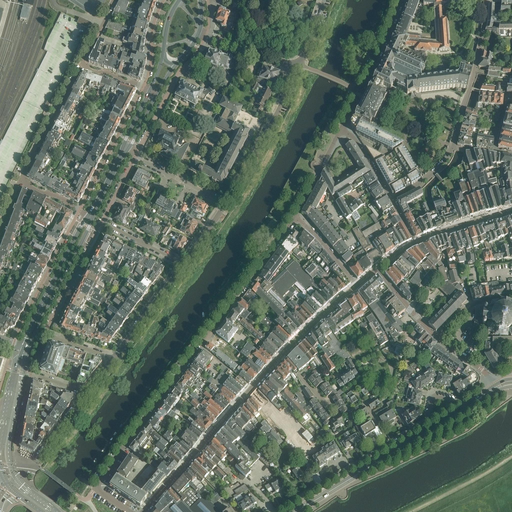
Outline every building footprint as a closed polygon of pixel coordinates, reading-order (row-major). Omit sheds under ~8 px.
[(124,15),(127,8),(129,3),(121,0),(119,0),(114,12),(118,13),(124,15)] [(140,5),(154,10),(158,0),(157,0),(141,0),(140,2),(139,2),(138,5),(140,5)] [(411,0),(407,0),(405,7),(419,12),(420,10),(417,8),(419,2),(411,0)] [(470,76),(472,67),(460,63),(458,74),(448,75),(448,73),(446,74),(446,76),(417,79),(419,74),(419,73),(423,72),(423,73),(423,72),(424,69),(425,69),(424,69),(424,66),(427,61),(423,59),(423,58),(422,58),(422,57),(421,57),(421,58),(420,58),(420,59),(421,60),(420,61),(412,57),(412,55),(409,54),(408,55),(399,51),(400,49),(401,50),(403,46),(402,46),(402,45),(405,46),(405,47),(415,48),(414,51),(421,51),(421,52),(425,52),(431,52),(431,49),(439,50),(439,51),(449,50),(447,18),(442,18),(441,4),(435,5),(434,5),(434,10),(434,11),(435,18),(435,26),(436,41),(421,40),(405,38),(394,36),(393,38),(391,40),(392,40),(391,43),(392,43),(389,50),(388,50),(384,57),(385,57),(377,74),(376,73),(375,76),(373,78),(374,78),(372,80),(370,85),(367,92),(358,109),(354,116),(355,116),(354,118),(353,119),(362,124),(363,122),(364,121),(370,124),(371,121),(373,122),(374,122),(386,97),(388,94),(382,91),(385,86),(390,89),(393,84),(393,85),(394,83),(397,84),(397,85),(397,87),(406,92),(407,94),(409,94),(418,92),(418,93),(418,92),(456,88),(456,87),(466,89),(467,90),(469,80),(470,76)] [(500,16),(494,15),(495,4),(489,5),(488,14),(488,16),(487,22),(493,23),(493,22),(500,25),(501,16),(500,16)] [(152,17),(154,10),(140,5),(138,9),(136,8),(135,11),(152,17)] [(224,28),(223,31),(233,34),(236,18),(229,16),(229,15),(230,15),(229,14),(230,13),(225,12),(226,9),(221,7),(220,10),(219,11),(218,11),(217,11),(217,13),(217,14),(218,15),(218,16),(216,20),(217,22),(222,24),(221,27),(224,28)] [(405,7),(402,16),(412,20),(414,15),(418,16),(419,12),(405,7)] [(136,19),(149,24),(152,17),(135,11),(127,8),(124,15),(136,19)] [(0,200),(3,193),(10,180),(11,181),(15,174),(13,173),(46,108),(47,109),(51,102),(49,102),(86,28),(88,29),(91,24),(85,21),(84,22),(83,24),(65,15),(61,13),(60,15),(43,49),(47,51),(2,141),(0,145),(0,200)] [(396,30),(394,36),(405,38),(421,40),(421,35),(408,34),(407,33),(412,20),(402,16),(397,27),(396,30)] [(132,28),(131,29),(146,34),(149,24),(136,19),(134,26),(136,27),(135,29),(132,28)] [(123,26),(109,21),(105,28),(121,33),(122,29),(123,26)] [(486,28),(485,31),(486,31),(490,32),(491,32),(496,35),(497,35),(497,36),(499,36),(499,35),(500,35),(503,35),(503,30),(508,30),(508,24),(500,25),(499,28),(498,28),(492,28),(487,28),(486,28)] [(145,37),(145,36),(146,36),(146,34),(131,29),(129,28),(123,26),(122,29),(130,32),(135,33),(133,37),(144,41),(145,40),(145,39),(145,38),(145,37)] [(115,37),(114,39),(123,42),(123,43),(127,44),(128,44),(132,45),(143,49),(145,41),(144,41),(133,37),(130,36),(128,36),(127,39),(119,37),(118,38),(115,37)] [(90,56),(88,61),(89,63),(97,66),(100,57),(101,56),(98,55),(99,53),(101,54),(103,49),(101,49),(102,47),(104,47),(104,46),(105,43),(99,41),(90,56)] [(112,45),(105,43),(104,46),(107,47),(105,54),(106,54),(104,58),(100,57),(97,66),(104,68),(107,58),(109,55),(111,49),(112,45)] [(109,55),(107,58),(104,68),(111,70),(118,48),(112,45),(111,49),(114,50),(113,52),(114,52),(114,53),(114,54),(113,56),(109,55)] [(122,49),(125,50),(126,50),(135,53),(142,56),(144,50),(143,49),(132,45),(131,48),(128,47),(124,46),(122,49)] [(121,60),(118,59),(117,58),(118,55),(119,54),(120,54),(120,52),(124,53),(125,50),(122,49),(118,48),(111,70),(117,72),(119,65),(121,62),(121,60)] [(123,54),(122,58),(145,65),(147,59),(146,57),(142,56),(135,53),(134,58),(124,54),(125,53),(126,50),(125,50),(124,53),(123,54)] [(485,53),(486,52),(486,51),(483,50),(482,50),(480,59),(491,60),(492,54),(491,54),(485,53)] [(210,51),(209,51),(209,52),(209,53),(208,56),(207,56),(207,57),(206,58),(205,58),(205,59),(205,60),(204,60),(204,61),(205,61),(205,62),(205,64),(206,64),(205,67),(206,69),(210,70),(212,69),(213,68),(216,69),(217,67),(228,71),(229,71),(230,71),(231,71),(232,71),(233,70),(234,69),(235,69),(236,68),(236,67),(236,66),(236,64),(236,63),(236,62),(235,61),(235,60),(234,59),(233,59),(232,58),(231,58),(232,57),(228,56),(227,57),(221,55),(222,54),(214,51),(214,52),(212,52),(212,51),(211,51),(210,51)] [(137,71),(144,73),(145,65),(122,58),(121,60),(121,62),(129,65),(128,68),(137,71)] [(489,68),(491,60),(480,59),(478,67),(480,67),(488,68),(489,68)] [(137,71),(128,68),(119,65),(117,72),(121,74),(123,69),(125,70),(125,69),(130,70),(128,76),(135,78),(140,80),(142,79),(144,73),(137,71)] [(257,77),(255,81),(264,86),(266,82),(273,84),(273,83),(276,84),(276,83),(277,82),(278,81),(277,79),(278,76),(279,76),(280,74),(279,73),(280,72),(273,70),(273,68),(271,68),(270,69),(263,67),(262,68),(261,70),(262,71),(259,78),(257,77)] [(511,74),(511,70),(503,70),(489,68),(487,73),(486,76),(490,76),(499,78),(500,77),(500,74),(502,73),(511,74)] [(88,73),(84,72),(82,72),(78,81),(84,84),(86,81),(85,80),(88,73)] [(97,76),(88,73),(85,80),(86,81),(90,82),(90,85),(89,87),(90,87),(92,88),(93,86),(94,82),(95,82),(97,76)] [(103,78),(97,76),(95,82),(94,82),(93,86),(98,88),(97,89),(99,90),(103,78)] [(99,90),(98,92),(102,93),(103,90),(104,90),(106,84),(107,80),(103,78),(99,90)] [(109,92),(110,89),(112,81),(107,80),(106,84),(104,90),(103,90),(102,93),(101,95),(104,96),(106,91),(109,92)] [(78,81),(74,88),(80,92),(80,91),(82,92),(83,91),(84,88),(83,87),(84,84),(78,81)] [(120,84),(112,81),(110,89),(112,89),(112,91),(111,93),(114,95),(116,92),(117,92),(117,91),(118,88),(119,88),(120,84)] [(188,102),(192,104),(193,104),(192,107),(192,109),(194,109),(196,109),(196,107),(196,106),(199,98),(204,101),(206,96),(210,94),(212,96),(216,93),(211,87),(205,91),(204,92),(204,91),(200,89),(198,92),(186,85),(185,83),(183,82),(181,83),(180,85),(180,87),(178,91),(176,91),(174,93),(176,96),(174,99),(179,101),(181,98),(183,100),(183,102),(186,104),(188,102)] [(256,101),(257,102),(256,105),(257,106),(255,109),(262,113),(264,109),(269,98),(270,98),(271,95),(272,92),(254,83),(250,91),(259,95),(256,101)] [(118,88),(117,91),(119,92),(121,94),(121,93),(123,93),(122,95),(124,96),(122,99),(130,103),(136,91),(135,89),(131,88),(120,84),(119,88),(118,88)] [(74,88),(71,94),(80,99),(81,98),(84,91),(83,91),(82,92),(80,91),(80,92),(74,88)] [(474,108),(479,110),(480,104),(484,104),(485,93),(479,93),(479,97),(478,97),(476,103),(474,108)] [(81,100),(82,99),(81,98),(80,99),(71,94),(68,99),(77,104),(79,101),(80,102),(81,100)] [(122,99),(117,96),(116,99),(114,98),(113,99),(112,99),(112,100),(127,108),(130,103),(122,99)] [(68,99),(65,104),(75,109),(76,107),(77,108),(78,107),(77,107),(79,105),(77,104),(68,99)] [(204,169),(201,174),(212,180),(212,181),(216,183),(216,182),(222,185),(223,181),(224,182),(226,179),(236,159),(248,136),(247,136),(249,131),(246,129),(246,128),(240,125),(239,126),(236,124),(235,121),(237,115),(238,116),(242,108),(224,99),(220,106),(224,109),(226,110),(224,114),(222,113),(220,117),(216,115),(211,125),(215,128),(216,126),(234,136),(227,149),(226,149),(224,153),(221,156),(223,157),(215,173),(204,167),(204,169)] [(112,107),(115,109),(124,114),(127,108),(112,100),(111,101),(112,102),(111,103),(113,104),(112,107)] [(74,111),(75,109),(65,104),(62,111),(73,116),(74,114),(75,113),(75,114),(76,112),(74,111)] [(507,107),(502,131),(498,148),(502,149),(506,149),(511,150),(511,107),(511,108),(507,107)] [(465,113),(467,113),(472,115),(471,116),(477,118),(482,119),(482,118),(477,116),(478,112),(467,108),(465,113)] [(103,112),(109,115),(121,121),(124,114),(115,109),(113,113),(107,110),(107,111),(104,110),(103,112)] [(73,116),(62,111),(59,116),(70,121),(71,122),(72,120),(71,120),(72,119),(71,118),(73,116)] [(472,115),(467,113),(465,113),(466,113),(464,119),(476,122),(477,118),(471,116),(472,115)] [(98,114),(97,116),(99,117),(101,118),(118,126),(121,121),(109,115),(108,117),(107,116),(105,115),(104,117),(100,115),(98,114)] [(59,116),(56,121),(67,127),(68,125),(71,126),(72,123),(71,122),(70,121),(59,116)] [(101,118),(100,120),(102,121),(100,125),(103,126),(115,132),(118,126),(101,118)] [(392,151),(403,145),(362,124),(353,119),(350,125),(356,134),(356,133),(392,151)] [(71,129),(67,127),(56,121),(54,125),(65,131),(66,129),(70,131),(71,129)] [(65,131),(62,129),(54,125),(51,131),(61,136),(62,134),(63,134),(64,133),(65,131)] [(96,128),(95,129),(97,130),(112,138),(115,132),(103,126),(102,129),(99,128),(98,128),(98,129),(96,128)] [(95,129),(94,130),(97,131),(96,132),(97,133),(99,134),(97,137),(100,138),(109,143),(112,138),(97,130),(95,129)] [(460,132),(460,133),(461,134),(466,135),(466,136),(468,137),(471,138),(477,140),(477,138),(471,136),(473,132),(461,129),(460,132)] [(61,136),(51,131),(49,136),(59,142),(60,140),(61,140),(61,139),(66,142),(64,144),(69,147),(71,141),(61,136)] [(165,152),(164,152),(163,152),(162,152),(161,152),(160,153),(179,163),(189,144),(188,144),(187,144),(186,144),(185,144),(184,145),(183,145),(183,146),(181,145),(184,140),(180,138),(180,139),(167,132),(166,133),(162,131),(158,138),(160,139),(157,143),(159,144),(158,145),(163,148),(164,146),(168,149),(167,150),(167,151),(166,151),(165,151),(165,152)] [(82,133),(80,137),(106,150),(109,143),(100,138),(97,137),(95,136),(94,139),(87,136),(82,133)] [(460,134),(459,139),(470,142),(471,138),(468,137),(466,136),(466,135),(460,133),(460,134)] [(49,136),(46,142),(55,147),(56,145),(58,146),(58,144),(59,142),(49,136)] [(80,137),(78,141),(91,148),(90,151),(91,151),(92,152),(102,157),(104,153),(105,151),(106,150),(80,137)] [(467,146),(469,147),(470,142),(459,139),(457,145),(467,148),(467,146)] [(348,141),(344,144),(348,150),(354,146),(352,142),(350,143),(348,141)] [(46,142),(45,143),(42,149),(52,153),(53,154),(54,152),(55,152),(56,151),(54,150),(55,148),(55,147),(46,142)] [(352,158),(359,154),(354,146),(348,150),(352,158)] [(384,157),(365,147),(375,163),(392,194),(394,193),(395,195),(405,189),(404,188),(405,187),(406,188),(409,187),(408,185),(410,184),(411,185),(421,179),(420,178),(422,177),(403,146),(384,158),(384,157)] [(102,157),(92,152),(91,151),(89,154),(76,147),(74,151),(99,164),(102,157)] [(42,149),(39,154),(49,159),(48,160),(50,161),(51,160),(50,160),(51,157),(51,156),(52,153),(42,149)] [(95,170),(99,164),(74,151),(72,155),(85,161),(84,164),(95,170)] [(466,155),(469,165),(475,163),(477,162),(473,151),(466,151),(466,155)] [(480,151),(473,151),(477,162),(477,163),(483,162),(480,151)] [(483,162),(485,170),(493,168),(492,164),(490,153),(480,151),(483,162)] [(50,161),(48,160),(49,159),(39,154),(36,160),(43,163),(43,164),(44,165),(44,166),(45,167),(46,165),(47,162),(49,163),(50,161)] [(360,169),(364,176),(370,171),(359,154),(352,158),(360,169)] [(501,163),(511,165),(511,156),(502,155),(501,163)] [(42,169),(44,166),(44,165),(43,164),(43,163),(36,160),(32,167),(36,170),(37,169),(38,170),(38,171),(39,171),(41,168),(42,169)] [(76,161),(74,166),(93,176),(95,170),(84,164),(76,161)] [(195,161),(191,169),(201,174),(204,169),(202,168),(203,166),(195,161)] [(474,172),(472,173),(472,174),(477,188),(479,193),(485,212),(491,211),(497,209),(491,189),(490,185),(488,181),(488,179),(487,177),(487,175),(486,174),(485,170),(483,162),(477,163),(477,162),(475,163),(477,171),(476,171),(474,172)] [(78,175),(90,181),(93,176),(74,166),(71,171),(72,172),(73,173),(78,175)] [(29,178),(33,180),(36,174),(37,175),(39,171),(38,171),(38,170),(37,169),(36,170),(32,167),(28,176),(29,178)] [(335,185),(325,169),(325,168),(321,176),(322,177),(328,188),(332,196),(336,193),(339,191),(335,185)] [(149,174),(146,173),(142,171),(139,169),(136,174),(149,181),(152,176),(148,174),(149,174)] [(355,181),(362,177),(364,176),(360,169),(351,175),(355,181)] [(468,175),(467,176),(469,183),(473,195),(480,213),(485,212),(479,193),(474,194),(475,192),(474,189),(477,188),(472,174),(472,173),(471,170),(467,172),(468,175)] [(42,185),(48,187),(53,177),(51,176),(52,173),(49,171),(46,176),(42,185)] [(354,184),(352,186),(354,188),(358,186),(357,185),(364,181),(365,183),(365,184),(368,188),(377,182),(371,173),(370,171),(364,176),(362,177),(362,178),(356,182),(356,183),(354,184)] [(72,172),(70,177),(71,177),(77,181),(87,186),(90,181),(78,175),(73,173),(72,172)] [(505,176),(506,183),(511,182),(511,180),(511,173),(504,172),(502,172),(502,173),(503,176),(505,176)] [(42,174),(41,177),(38,182),(42,185),(46,176),(42,174)] [(136,174),(132,182),(136,184),(135,185),(138,186),(145,190),(149,181),(136,174)] [(355,181),(351,175),(343,180),(347,186),(348,185),(351,184),(355,181)] [(53,177),(48,187),(53,190),(58,181),(56,180),(57,179),(55,178),(55,179),(53,177)] [(320,180),(318,183),(303,211),(302,213),(301,214),(308,217),(316,210),(326,191),(326,190),(327,188),(328,188),(322,177),(320,180)] [(511,184),(511,182),(506,183),(506,186),(505,186),(504,179),(500,180),(501,185),(501,187),(503,187),(504,190),(511,188),(511,184)] [(347,186),(343,180),(335,185),(339,191),(342,189),(347,186)] [(460,190),(462,194),(463,200),(470,216),(474,215),(468,197),(467,194),(467,193),(464,185),(463,183),(463,182),(462,180),(457,182),(458,185),(460,190)] [(463,182),(463,183),(464,185),(467,193),(467,194),(471,192),(472,196),(468,197),(474,215),(480,213),(473,195),(469,183),(468,183),(467,180),(463,182)] [(53,190),(59,193),(64,183),(61,182),(62,181),(60,181),(60,182),(58,181),(53,190)] [(72,183),(72,184),(76,186),(85,191),(87,186),(77,181),(76,183),(74,182),(74,183),(72,183)] [(371,194),(374,192),(380,187),(377,182),(368,188),(371,193),(370,194),(371,194)] [(64,183),(59,193),(64,196),(68,189),(69,187),(67,186),(67,184),(66,184),(64,183)] [(342,189),(345,195),(351,191),(348,185),(347,186),(342,189)] [(76,196),(81,198),(85,191),(76,186),(75,189),(76,189),(75,192),(78,193),(76,196)] [(126,194),(137,200),(139,196),(138,196),(139,195),(142,196),(144,192),(140,190),(139,193),(129,187),(126,194)] [(371,194),(373,197),(382,190),(380,187),(374,192),(371,194)] [(498,187),(491,189),(497,209),(503,208),(499,191),(498,187)] [(68,189),(64,196),(68,198),(70,194),(71,195),(72,194),(73,190),(72,190),(71,189),(71,190),(68,189)] [(345,195),(342,189),(339,191),(338,192),(336,193),(339,198),(340,198),(345,195)] [(423,196),(419,190),(419,189),(406,196),(397,201),(403,214),(409,211),(406,205),(409,203),(423,196)] [(31,202),(35,194),(27,190),(25,194),(25,195),(26,196),(29,197),(28,199),(27,201),(31,202)] [(382,190),(373,197),(375,200),(384,193),(382,190)] [(462,194),(460,190),(453,192),(455,200),(457,203),(459,202),(464,218),(470,216),(463,200),(462,194)] [(503,208),(509,207),(504,190),(499,191),(503,208)] [(76,196),(78,193),(75,192),(73,194),(72,194),(71,195),(70,194),(68,198),(74,201),(76,196)] [(25,207),(27,201),(28,199),(29,197),(26,196),(25,195),(20,193),(17,200),(22,202),(21,205),(24,206),(25,207)] [(373,202),(372,203),(373,206),(374,208),(377,207),(379,211),(381,210),(384,214),(384,213),(387,212),(393,208),(384,193),(375,200),(373,202)] [(38,216),(40,213),(43,207),(47,200),(35,194),(31,202),(27,210),(26,212),(28,213),(33,215),(33,216),(37,218),(38,216)] [(134,209),(135,206),(134,206),(137,200),(126,194),(124,198),(123,198),(122,198),(122,199),(123,200),(123,201),(131,205),(130,207),(134,209)] [(155,207),(154,208),(158,210),(156,214),(155,216),(156,216),(159,218),(160,215),(168,200),(161,197),(159,201),(159,200),(157,204),(155,207)] [(191,216),(193,217),(201,201),(196,199),(196,198),(194,199),(192,203),(191,204),(191,205),(191,206),(189,208),(193,210),(191,216)] [(341,199),(336,202),(340,209),(346,206),(341,199)] [(348,210),(351,215),(355,211),(356,210),(360,207),(365,204),(360,199),(358,200),(357,199),(355,201),(352,203),(353,204),(349,208),(350,209),(348,210)] [(445,204),(442,199),(433,203),(435,210),(438,217),(442,226),(442,227),(447,225),(447,224),(452,223),(449,214),(448,210),(446,206),(445,204)] [(27,210),(24,209),(24,208),(23,208),(24,206),(21,205),(22,202),(17,200),(14,208),(26,212),(27,210)] [(31,221),(46,229),(48,226),(49,227),(57,212),(61,215),(64,209),(47,200),(43,207),(49,210),(45,217),(40,215),(41,214),(40,213),(38,216),(37,218),(33,216),(31,221)] [(168,200),(160,215),(163,216),(164,213),(174,219),(179,210),(175,209),(175,211),(172,209),(175,203),(168,200)] [(455,200),(450,201),(450,202),(458,220),(464,218),(459,202),(457,203),(455,200)] [(193,217),(196,218),(198,213),(202,215),(204,212),(205,212),(205,211),(205,210),(207,206),(208,206),(207,204),(201,201),(193,217)] [(450,209),(448,210),(449,214),(452,223),(458,220),(450,202),(448,203),(450,209)] [(420,229),(419,230),(421,235),(423,234),(434,230),(434,229),(436,229),(437,228),(435,223),(432,224),(431,221),(429,214),(428,212),(425,203),(421,206),(425,214),(427,216),(419,220),(416,221),(420,229)] [(118,209),(117,210),(117,211),(117,212),(128,218),(130,214),(129,213),(130,211),(131,211),(133,211),(134,209),(130,207),(129,209),(127,208),(127,207),(124,206),(123,206),(121,205),(119,208),(118,209)] [(340,209),(345,218),(346,219),(352,216),(351,215),(348,210),(346,206),(340,209)] [(28,213),(26,212),(14,208),(12,214),(23,218),(23,215),(26,216),(28,213)] [(383,217),(382,218),(382,219),(384,222),(385,223),(389,221),(393,219),(398,216),(395,211),(394,210),(393,208),(387,212),(384,213),(384,214),(382,215),(383,217)] [(64,209),(61,215),(56,226),(64,231),(72,215),(72,213),(64,209)] [(308,217),(328,242),(335,251),(344,244),(316,210),(308,217)] [(429,214),(431,221),(433,221),(433,222),(434,222),(435,223),(437,228),(442,226),(438,217),(435,210),(428,212),(429,214)] [(354,221),(359,218),(355,211),(351,215),(352,216),(354,221)] [(115,216),(114,219),(116,220),(116,221),(120,223),(120,222),(121,223),(122,223),(125,225),(128,218),(117,212),(116,213),(115,214),(115,215),(115,216)] [(407,221),(413,218),(409,212),(404,215),(407,221)] [(138,220),(141,222),(142,222),(142,223),(144,224),(143,225),(141,229),(144,231),(145,232),(147,233),(148,233),(152,224),(149,222),(144,219),(144,218),(146,215),(146,214),(144,213),(144,214),(142,213),(138,220)] [(23,218),(12,214),(10,219),(24,224),(25,221),(22,220),(23,218)] [(187,214),(182,223),(195,229),(197,225),(198,226),(198,224),(198,223),(192,220),(193,217),(191,216),(188,214),(187,214)] [(377,250),(382,258),(385,255),(395,248),(386,233),(384,231),(381,226),(378,222),(378,221),(376,218),(373,214),(370,216),(376,225),(362,234),(366,240),(370,238),(373,243),(377,250)] [(393,219),(389,221),(393,227),(397,225),(401,222),(398,216),(393,219)] [(413,218),(407,221),(415,236),(416,237),(421,235),(419,230),(413,218)] [(508,235),(510,240),(511,243),(511,242),(511,225),(509,218),(503,220),(508,235)] [(10,219),(8,224),(19,228),(20,226),(22,227),(24,224),(10,219)] [(508,235),(503,220),(498,222),(501,230),(504,237),(508,235)] [(164,227),(161,232),(164,234),(164,233),(167,229),(168,227),(170,224),(167,222),(166,222),(165,221),(163,226),(164,227)] [(389,221),(385,223),(387,227),(388,228),(390,231),(399,246),(403,243),(397,233),(394,229),(393,227),(389,221)] [(492,223),(495,231),(495,232),(501,230),(498,222),(498,221),(492,223)] [(382,225),(381,226),(384,231),(386,233),(395,248),(399,246),(390,231),(387,233),(386,231),(387,231),(386,230),(388,228),(387,227),(385,223),(384,222),(381,224),(382,225)] [(192,235),(193,235),(194,233),(193,233),(195,229),(184,224),(182,223),(179,230),(185,233),(186,232),(192,235)] [(482,226),(485,235),(495,231),(492,223),(482,226)] [(19,228),(8,224),(6,230),(19,235),(20,233),(17,232),(19,228)] [(152,224),(148,233),(148,234),(150,235),(152,235),(155,236),(157,232),(158,231),(160,232),(162,228),(157,226),(156,226),(152,224)] [(403,243),(407,241),(401,231),(397,225),(393,227),(394,229),(397,233),(403,243)] [(53,233),(61,237),(64,231),(56,226),(54,230),(51,229),(50,231),(53,233)] [(490,248),(489,245),(488,243),(485,235),(482,226),(478,227),(485,248),(486,250),(490,248)] [(58,242),(61,237),(53,233),(52,235),(38,227),(36,231),(40,233),(58,242)] [(367,256),(373,265),(378,261),(382,258),(377,250),(373,243),(370,238),(366,240),(362,234),(358,227),(352,230),(362,246),(362,248),(367,255),(367,256)] [(478,227),(473,229),(480,245),(480,246),(482,245),(483,249),(485,248),(478,227)] [(405,228),(401,231),(407,241),(411,239),(405,228)] [(294,231),(289,237),(294,241),(296,243),(297,242),(300,239),(301,237),(302,236),(301,235),(304,231),(302,229),(298,234),(294,231)] [(474,247),(474,251),(477,251),(476,248),(475,248),(475,246),(480,245),(473,229),(468,230),(470,235),(474,247)] [(6,230),(4,236),(14,240),(15,237),(18,238),(19,235),(6,230)] [(466,231),(460,233),(466,251),(466,256),(473,255),(472,248),(470,241),(468,236),(469,235),(470,235),(468,230),(467,230),(466,231)] [(501,230),(495,232),(497,239),(504,237),(501,230)] [(300,239),(297,242),(296,243),(298,245),(300,242),(301,243),(303,246),(306,247),(303,250),(305,251),(309,247),(315,240),(304,231),(301,235),(302,236),(301,237),(300,239)] [(497,239),(495,232),(495,231),(485,235),(488,243),(498,240),(497,239)] [(40,233),(38,237),(45,240),(44,242),(55,248),(58,242),(40,233)] [(460,233),(455,235),(461,253),(463,262),(467,261),(466,256),(466,251),(460,233)] [(176,234),(175,237),(174,237),(173,237),(172,239),(172,240),(176,242),(184,246),(186,242),(186,243),(187,241),(187,240),(181,237),(181,236),(176,234)] [(449,242),(448,242),(447,237),(446,235),(442,236),(445,247),(441,248),(441,250),(441,251),(446,249),(448,256),(454,254),(455,256),(457,256),(453,247),(451,248),(449,242)] [(455,235),(450,237),(452,242),(453,247),(457,256),(455,256),(457,263),(459,263),(463,262),(461,253),(455,235)] [(4,236),(2,241),(15,246),(16,243),(13,242),(14,240),(4,236)] [(103,239),(104,239),(101,244),(110,248),(112,248),(113,247),(112,246),(115,241),(105,236),(104,236),(103,237),(103,238),(103,239)] [(288,236),(285,242),(299,255),(301,257),(302,256),(302,254),(300,253),(297,249),(299,246),(298,245),(296,243),(294,241),(289,237),(288,236)] [(435,239),(439,250),(441,250),(441,248),(445,247),(442,236),(435,239)] [(435,239),(429,241),(437,251),(439,251),(439,250),(435,239)] [(31,243),(52,254),(55,248),(44,242),(43,245),(33,240),(32,243),(31,243)] [(308,254),(309,255),(319,245),(315,240),(309,247),(312,249),(308,254)] [(15,246),(2,241),(0,245),(0,246),(10,250),(11,248),(14,249),(15,246)] [(121,254),(124,247),(124,246),(124,245),(123,245),(122,245),(121,245),(121,246),(120,245),(121,244),(115,241),(112,246),(113,247),(112,248),(110,248),(121,254)] [(431,257),(437,261),(438,259),(440,260),(442,256),(440,256),(439,255),(440,255),(439,253),(438,253),(438,252),(437,251),(429,241),(422,245),(431,257)] [(181,252),(184,246),(176,242),(174,246),(171,244),(169,248),(174,250),(175,249),(181,252)] [(293,253),(294,254),(293,254),(299,260),(301,260),(303,259),(299,255),(285,242),(281,247),(289,254),(290,256),(293,253)] [(40,255),(50,259),(52,254),(31,243),(29,246),(41,253),(40,255)] [(98,250),(98,251),(108,256),(110,253),(116,256),(115,257),(114,259),(115,260),(117,261),(121,254),(110,248),(101,244),(99,248),(98,248),(98,249),(98,250)] [(336,252),(338,254),(342,259),(343,257),(349,252),(350,252),(345,245),(344,244),(335,251),(336,252)] [(316,261),(320,256),(318,255),(323,250),(319,245),(309,255),(312,257),(316,253),(318,255),(314,259),(316,261)] [(419,246),(417,247),(426,259),(427,260),(435,267),(436,267),(437,271),(440,276),(443,283),(448,281),(446,278),(444,272),(446,272),(446,271),(448,270),(447,269),(446,268),(444,269),(442,268),(439,263),(437,261),(431,257),(422,245),(421,245),(420,245),(419,246)] [(0,246),(0,252),(11,257),(12,254),(9,253),(10,250),(0,246)] [(362,248),(362,246),(352,253),(351,254),(350,254),(354,259),(357,263),(364,273),(373,265),(367,256),(367,255),(362,248)] [(502,251),(500,251),(500,250),(497,250),(498,252),(491,253),(493,259),(493,260),(496,259),(496,260),(498,260),(498,259),(504,259),(506,259),(510,259),(508,252),(507,250),(506,246),(501,247),(502,251)] [(121,254),(117,261),(116,263),(114,268),(117,269),(122,260),(124,261),(125,262),(131,250),(130,250),(130,249),(129,248),(127,249),(124,247),(121,254)] [(259,276),(268,283),(270,280),(289,254),(281,247),(259,276)] [(412,249),(411,250),(423,263),(434,274),(436,277),(438,276),(440,276),(437,271),(436,267),(435,267),(427,260),(426,259),(417,247),(412,249)] [(483,249),(482,250),(484,260),(485,260),(485,261),(489,260),(491,260),(493,259),(491,253),(491,251),(490,248),(486,250),(485,248),(483,249)] [(122,272),(126,274),(137,254),(134,252),(134,251),(132,250),(131,251),(131,250),(125,262),(128,263),(127,265),(126,265),(122,272)] [(411,250),(406,253),(418,265),(420,267),(427,274),(428,273),(428,274),(429,274),(431,277),(432,279),(433,279),(434,278),(436,277),(434,274),(423,263),(411,250)] [(28,251),(26,255),(31,257),(47,265),(50,259),(40,255),(34,251),(33,254),(28,251)] [(97,252),(96,253),(96,254),(94,258),(108,265),(114,268),(116,263),(113,261),(112,262),(106,259),(108,256),(98,251),(97,251),(97,252)] [(320,256),(316,261),(318,264),(321,261),(320,260),(321,259),(324,262),(329,257),(328,256),(328,255),(327,254),(326,254),(324,251),(320,256)] [(341,260),(345,264),(351,258),(352,260),(353,260),(354,259),(350,254),(351,254),(349,252),(343,257),(342,259),(341,260)] [(427,274),(420,267),(418,265),(406,253),(401,258),(413,269),(417,272),(424,278),(427,274)] [(134,275),(132,273),(135,266),(137,268),(143,257),(137,254),(126,274),(132,278),(134,275)] [(0,257),(0,262),(10,267),(11,264),(7,262),(7,260),(5,259),(0,257)] [(31,257),(28,263),(31,265),(35,266),(44,271),(47,265),(31,257)] [(142,267),(145,269),(149,260),(143,257),(137,268),(135,272),(141,276),(143,273),(141,272),(141,270),(141,269),(142,267)] [(324,262),(320,265),(322,268),(325,266),(324,265),(325,264),(328,266),(333,262),(332,261),(332,260),(331,259),(330,259),(329,257),(324,262)] [(93,261),(90,265),(102,271),(105,273),(110,275),(112,271),(106,268),(108,265),(94,258),(93,258),(92,260),(93,261)] [(396,264),(398,266),(407,275),(408,275),(413,269),(401,258),(398,261),(397,261),(396,263),(396,264)] [(143,273),(141,276),(146,280),(149,276),(152,270),(156,263),(149,260),(145,269),(148,270),(147,272),(145,272),(145,274),(143,273)] [(271,287),(273,289),(281,297),(288,290),(291,287),(294,284),(297,281),(306,291),(311,288),(319,296),(320,297),(326,304),(332,299),(327,294),(325,296),(322,293),(324,291),(319,285),(312,279),(302,268),(301,267),(295,260),(292,263),(288,266),(285,270),(287,272),(284,275),(280,278),(277,281),(274,284),(271,286),(271,287)] [(313,260),(310,262),(312,265),(312,266),(311,267),(315,271),(321,277),(321,278),(325,281),(327,279),(329,278),(319,267),(318,268),(317,267),(316,267),(319,265),(316,262),(316,263),(313,260)] [(0,262),(0,269),(3,270),(4,268),(6,268),(9,269),(12,270),(13,268),(10,267),(0,262)] [(302,268),(312,279),(313,279),(316,276),(321,281),(317,284),(319,285),(324,291),(327,294),(332,299),(337,294),(326,283),(325,281),(321,278),(321,277),(315,271),(311,267),(312,266),(312,265),(310,262),(309,262),(307,263),(305,266),(302,268)] [(328,266),(324,270),(326,273),(329,270),(328,269),(329,268),(332,271),(336,266),(336,265),(335,264),(334,264),(333,262),(328,266)] [(156,263),(152,270),(154,272),(153,273),(153,274),(158,278),(162,272),(164,268),(156,263)] [(350,269),(357,279),(364,273),(357,263),(350,269)] [(396,264),(393,267),(396,269),(404,278),(407,280),(409,277),(408,275),(407,275),(398,266),(396,264)] [(22,265),(21,267),(41,277),(44,271),(35,266),(31,265),(29,269),(22,265)] [(102,271),(101,271),(90,265),(90,266),(89,265),(88,268),(89,268),(87,272),(100,279),(117,288),(120,283),(122,281),(119,280),(118,282),(108,277),(107,278),(100,275),(102,271)] [(336,266),(332,271),(338,278),(343,274),(336,266)] [(23,275),(37,283),(41,277),(21,267),(20,270),(27,273),(26,274),(24,273),(23,275)] [(393,267),(389,270),(400,282),(404,278),(393,267)] [(389,270),(385,274),(396,286),(400,283),(399,283),(400,282),(389,270)] [(447,278),(446,278),(448,281),(459,292),(462,288),(458,285),(457,283),(458,282),(455,270),(449,272),(450,275),(447,276),(447,278)] [(99,282),(100,279),(87,272),(83,279),(102,288),(104,289),(105,288),(104,288),(103,288),(104,285),(99,282)] [(142,281),(140,284),(148,290),(152,285),(146,280),(141,276),(135,272),(134,275),(142,281)] [(417,272),(412,278),(412,279),(419,284),(424,278),(417,272)] [(37,283),(23,275),(20,274),(19,277),(23,279),(22,282),(34,289),(37,283)] [(158,278),(153,274),(150,277),(149,276),(146,280),(152,285),(153,285),(154,285),(155,283),(155,282),(156,280),(157,281),(158,279),(158,278),(157,278),(158,278)] [(350,283),(343,274),(338,278),(346,287),(350,285),(350,283)] [(377,275),(373,279),(379,287),(380,286),(381,288),(382,287),(381,285),(384,283),(381,280),(380,278),(377,275)] [(261,287),(282,308),(283,307),(287,303),(281,297),(273,289),(271,287),(271,286),(268,283),(259,276),(255,282),(261,287)] [(342,291),(346,288),(337,278),(335,279),(333,276),(330,278),(342,291)] [(330,280),(326,283),(337,294),(341,291),(330,280),(329,278),(327,279),(328,280),(328,279),(330,280)] [(412,278),(409,282),(412,284),(417,288),(419,289),(421,285),(419,284),(412,279),(412,278)] [(99,295),(102,288),(83,279),(82,280),(82,281),(82,282),(80,285),(99,295)] [(128,279),(126,282),(128,284),(144,296),(146,294),(147,294),(147,293),(148,293),(148,292),(148,291),(148,290),(140,284),(138,283),(137,285),(130,280),(128,279)] [(373,279),(368,283),(376,294),(379,297),(380,299),(385,295),(384,294),(383,295),(380,292),(382,291),(381,289),(379,287),(373,279)] [(317,300),(306,291),(297,281),(294,284),(303,293),(308,297),(320,310),(323,307),(317,300)] [(467,299),(459,292),(448,281),(443,283),(440,284),(443,292),(449,297),(452,300),(428,324),(436,331),(467,299)] [(19,288),(31,295),(34,289),(22,282),(20,286),(16,284),(14,286),(19,288)] [(255,282),(254,282),(249,289),(255,294),(261,287),(255,282)] [(358,292),(368,305),(379,297),(376,294),(368,283),(358,292)] [(480,287),(483,298),(484,298),(489,297),(488,290),(487,283),(480,285),(480,287)] [(496,288),(497,296),(504,294),(503,287),(502,287),(499,287),(498,283),(496,283),(496,288)] [(142,301),(143,299),(142,298),(144,296),(128,284),(125,287),(132,292),(130,294),(140,301),(142,301)] [(404,285),(398,289),(402,293),(408,288),(405,284),(404,285)] [(492,289),(488,290),(489,297),(497,296),(496,288),(495,288),(494,284),(492,284),(492,289)] [(107,299),(99,295),(80,285),(77,292),(100,304),(104,306),(107,299)] [(287,314),(282,308),(261,287),(255,294),(262,300),(277,314),(280,318),(295,333),(299,329),(286,316),(287,314)] [(304,301),(305,302),(316,313),(320,310),(308,297),(303,293),(302,294),(301,293),(300,293),(299,293),(299,294),(298,294),(296,291),(291,287),(288,290),(293,294),(294,295),(297,299),(300,296),(304,301)] [(472,289),(470,289),(472,298),(473,301),(478,300),(478,299),(480,299),(483,298),(480,287),(477,287),(476,288),(474,288),(472,289)] [(31,295),(19,288),(17,292),(13,290),(12,292),(28,301),(31,295)] [(123,288),(120,292),(127,296),(128,296),(126,299),(128,300),(136,306),(137,306),(138,306),(139,305),(138,304),(140,301),(130,294),(123,288)] [(326,304),(320,297),(319,296),(311,288),(306,291),(317,300),(323,307),(326,304)] [(402,293),(405,297),(406,296),(406,297),(411,292),(412,292),(412,291),(408,288),(402,293)] [(299,308),(295,303),(291,299),(294,295),(293,294),(288,290),(281,297),(287,303),(293,311),(295,312),(296,312),(306,323),(310,319),(300,309),(300,308),(299,308)] [(12,300),(25,307),(28,301),(12,292),(10,295),(14,297),(13,301),(12,300)] [(98,307),(100,304),(77,292),(75,295),(74,296),(74,297),(74,298),(73,299),(84,304),(86,301),(98,307)] [(414,294),(411,292),(406,297),(406,296),(405,297),(408,301),(411,298),(412,297),(411,296),(414,294)] [(361,311),(367,308),(358,294),(353,297),(360,308),(360,310),(361,311)] [(385,306),(395,298),(394,297),(392,294),(382,302),(385,306)] [(118,295),(115,298),(116,299),(133,311),(134,309),(136,309),(137,308),(136,307),(136,306),(128,300),(126,299),(124,301),(124,300),(118,295)] [(313,316),(316,313),(305,302),(304,301),(300,296),(297,299),(298,299),(302,303),(301,304),(303,306),(313,316)] [(356,320),(357,322),(360,326),(362,324),(359,318),(363,316),(363,315),(362,314),(361,311),(360,310),(360,308),(353,297),(347,302),(355,314),(351,317),(353,321),(356,320)] [(391,333),(392,332),(393,335),(398,334),(399,334),(403,332),(400,325),(393,316),(392,314),(390,312),(387,308),(385,306),(382,302),(380,299),(379,297),(368,305),(376,316),(383,327),(387,335),(391,333)] [(385,306),(387,308),(390,306),(391,308),(398,302),(395,298),(385,306)] [(83,307),(84,304),(73,299),(72,299),(72,300),(72,301),(70,305),(88,315),(91,316),(94,318),(98,319),(99,316),(83,307)] [(120,307),(118,309),(128,317),(129,317),(130,316),(131,315),(131,314),(133,311),(116,299),(113,302),(119,307),(120,307)] [(300,308),(300,309),(310,319),(313,316),(303,306),(301,304),(302,303),(298,299),(295,303),(299,308),(300,308)] [(12,304),(11,307),(22,313),(25,307),(12,300),(10,303),(12,304)] [(254,309),(253,308),(251,307),(241,300),(238,304),(246,311),(250,314),(254,309)] [(511,303),(511,302),(510,302),(508,302),(509,301),(503,300),(503,301),(502,301),(500,301),(499,301),(498,301),(497,301),(491,302),(491,303),(490,303),(489,303),(488,305),(488,306),(489,307),(487,307),(487,308),(486,307),(485,307),(484,308),(484,309),(484,310),(483,310),(483,311),(482,311),(481,319),(482,319),(482,320),(482,321),(483,321),(482,323),(483,324),(485,324),(485,323),(485,324),(486,324),(487,325),(486,326),(487,329),(488,330),(493,333),(493,332),(495,333),(496,333),(497,334),(500,334),(500,335),(503,335),(503,334),(505,335),(507,335),(507,334),(508,334),(509,334),(510,336),(511,335),(511,303)] [(324,322),(334,335),(340,331),(340,332),(342,335),(344,334),(346,333),(346,332),(347,331),(345,328),(344,328),(353,321),(351,317),(355,314),(347,302),(339,308),(332,315),(331,315),(324,322)] [(402,306),(398,302),(391,308),(393,310),(390,312),(392,314),(402,306)] [(238,304),(233,310),(240,315),(240,316),(243,319),(245,320),(250,314),(246,311),(238,304)] [(67,311),(67,312),(80,318),(83,313),(88,316),(88,315),(70,305),(69,308),(67,308),(67,310),(67,311)] [(108,308),(108,309),(109,310),(124,322),(126,320),(127,320),(129,318),(128,317),(118,309),(117,309),(116,311),(110,306),(108,308)] [(392,314),(393,316),(396,314),(398,316),(405,310),(402,306),(392,314)] [(22,313),(11,307),(9,311),(8,310),(7,313),(19,319),(22,313)] [(299,329),(302,327),(290,314),(283,307),(282,308),(287,314),(286,316),(299,329)] [(109,310),(106,313),(112,318),(110,320),(120,328),(121,327),(122,327),(122,326),(123,326),(123,325),(122,325),(124,322),(109,310)] [(229,315),(229,316),(236,321),(236,320),(239,322),(240,320),(238,318),(239,317),(240,316),(240,315),(233,310),(230,315),(229,315)] [(293,311),(290,314),(302,327),(306,323),(296,312),(295,312),(293,311)] [(65,315),(63,318),(67,320),(71,322),(72,323),(75,324),(78,326),(80,327),(80,325),(78,324),(79,323),(81,319),(80,318),(67,312),(66,312),(65,312),(64,314),(65,315)] [(16,324),(19,319),(7,313),(4,318),(16,324)] [(366,317),(364,318),(367,322),(368,325),(376,320),(371,314),(366,317)] [(291,337),(295,333),(280,318),(275,322),(273,321),(267,315),(265,317),(270,323),(275,329),(278,325),(291,337)] [(83,330),(81,334),(82,334),(83,335),(84,336),(85,335),(88,336),(94,318),(91,316),(89,320),(88,323),(89,323),(88,326),(85,324),(84,326),(84,327),(83,330)] [(236,321),(229,316),(226,320),(236,328),(238,326),(234,323),(236,321)] [(285,344),(288,340),(275,329),(270,323),(265,317),(260,322),(264,326),(269,330),(272,333),(285,344)] [(0,326),(7,330),(8,330),(10,328),(11,328),(12,328),(13,328),(14,327),(15,326),(16,324),(4,318),(2,321),(0,320),(0,326)] [(94,318),(88,336),(91,337),(91,338),(93,339),(94,338),(94,339),(98,329),(95,328),(97,323),(98,324),(99,321),(98,321),(98,320),(98,319),(94,318)] [(103,318),(100,321),(116,333),(118,331),(119,330),(120,330),(120,329),(120,328),(110,320),(108,323),(103,318)] [(248,330),(251,325),(248,323),(243,319),(240,323),(248,330)] [(67,320),(63,328),(65,329),(72,331),(74,327),(71,326),(72,323),(67,320)] [(238,330),(236,328),(226,320),(216,333),(228,343),(234,335),(236,332),(238,330)] [(376,320),(368,325),(369,325),(373,333),(377,330),(378,333),(382,331),(376,320)] [(114,336),(116,333),(100,321),(99,326),(103,329),(101,331),(103,332),(112,339),(112,338),(113,338),(114,337),(114,336)] [(344,348),(334,335),(324,322),(312,333),(322,348),(323,347),(325,350),(326,350),(327,351),(329,349),(333,355),(336,353),(342,362),(350,357),(344,348)] [(74,327),(72,331),(77,332),(78,333),(78,334),(80,335),(81,334),(83,330),(84,327),(80,325),(80,327),(78,326),(77,327),(74,326),(74,327)] [(278,325),(275,329),(288,340),(291,337),(278,325)] [(423,331),(418,325),(414,328),(420,335),(423,331)] [(261,327),(257,331),(264,336),(267,340),(279,350),(285,344),(272,333),(269,330),(264,326),(263,327),(262,327),(261,327)] [(94,339),(101,341),(103,335),(102,335),(103,332),(101,331),(98,328),(98,329),(94,339)] [(264,336),(255,329),(252,333),(259,340),(260,341),(264,336)] [(377,340),(378,340),(385,336),(382,331),(378,333),(377,330),(373,333),(377,340)] [(410,335),(416,340),(421,344),(428,336),(423,331),(420,335),(419,337),(414,331),(410,335)] [(102,335),(103,335),(101,341),(100,342),(103,343),(104,342),(109,343),(110,343),(111,342),(111,340),(112,339),(103,332),(102,335)] [(391,333),(387,335),(390,342),(392,345),(398,343),(395,338),(400,336),(399,334),(398,334),(393,335),(392,332),(391,333)] [(312,333),(305,340),(316,355),(317,355),(318,354),(315,350),(319,347),(325,356),(328,360),(329,359),(333,355),(329,349),(327,351),(326,350),(325,350),(323,347),(322,348),(312,333)] [(260,341),(264,344),(265,344),(276,354),(279,350),(267,340),(264,336),(260,341)] [(388,341),(385,336),(378,340),(380,345),(388,341)] [(422,346),(423,345),(425,347),(431,340),(428,336),(421,344),(422,346)] [(511,337),(496,338),(496,336),(492,336),(492,338),(486,338),(486,343),(485,343),(485,352),(486,352),(486,348),(492,348),(492,347),(494,347),(495,348),(510,347),(510,351),(511,350),(511,337)] [(254,342),(253,343),(256,345),(258,342),(262,345),(263,346),(262,347),(261,349),(272,358),(275,355),(268,349),(263,344),(259,341),(256,339),(254,342)] [(301,344),(297,348),(308,363),(309,363),(312,368),(314,369),(322,364),(317,355),(316,355),(305,340),(301,344)] [(436,344),(431,340),(425,347),(422,351),(428,355),(430,352),(435,345),(436,344)] [(49,343),(46,351),(40,369),(41,370),(41,371),(57,376),(58,372),(61,373),(61,372),(65,361),(82,367),(77,383),(83,386),(85,385),(102,362),(101,360),(51,343),(50,344),(49,343)] [(205,348),(211,352),(215,347),(209,343),(205,348)] [(266,366),(270,361),(258,352),(256,351),(256,350),(255,349),(249,345),(247,344),(244,349),(266,366)] [(403,350),(404,346),(398,344),(397,346),(391,349),(390,346),(382,350),(386,355),(391,352),(395,354),(397,355),(397,357),(401,359),(403,350)] [(409,348),(408,351),(413,355),(418,349),(412,345),(411,345),(409,348)] [(435,345),(430,352),(428,355),(429,356),(431,353),(435,356),(440,349),(440,348),(439,347),(438,347),(435,345)] [(257,346),(255,349),(256,350),(256,351),(258,352),(270,361),(272,358),(261,349),(257,346)] [(215,347),(211,352),(215,356),(219,351),(215,347)] [(299,371),(308,363),(297,348),(288,358),(294,365),(299,371)] [(492,349),(492,348),(486,348),(486,352),(485,352),(485,354),(484,354),(494,369),(502,364),(493,349),(492,349)] [(242,351),(240,353),(248,360),(261,370),(266,366),(244,349),(242,351)] [(441,349),(440,349),(435,356),(438,358),(436,362),(438,363),(446,352),(443,351),(443,350),(442,349),(441,349)] [(198,358),(193,363),(203,371),(205,373),(207,370),(205,368),(213,358),(203,350),(198,358)] [(219,351),(215,356),(216,357),(219,360),(224,355),(219,351)] [(446,363),(451,356),(450,356),(450,355),(449,354),(448,354),(446,352),(438,363),(439,364),(441,362),(442,361),(446,363)] [(224,355),(219,360),(224,363),(228,359),(224,355)] [(451,356),(446,363),(450,366),(448,369),(447,368),(446,370),(448,371),(456,360),(454,358),(454,357),(453,357),(452,357),(451,356)] [(241,358),(240,360),(241,361),(241,362),(244,364),(257,375),(261,370),(248,360),(246,362),(241,358)] [(284,361),(293,371),(296,375),(297,373),(299,372),(299,371),(294,365),(288,358),(286,360),(284,361)] [(228,359),(224,363),(228,367),(233,362),(228,359)] [(347,360),(346,362),(348,365),(351,370),(349,372),(354,379),(358,376),(354,370),(355,369),(354,367),(351,362),(352,362),(350,359),(347,360)] [(324,364),(330,372),(335,369),(330,360),(324,364)] [(456,371),(461,364),(461,363),(460,362),(459,362),(456,360),(448,371),(450,372),(451,371),(450,371),(452,368),(456,371)] [(293,380),(297,376),(296,375),(293,371),(284,361),(281,365),(291,378),(293,380)] [(233,362),(228,367),(233,371),(237,366),(233,362)] [(434,375),(436,376),(436,374),(433,369),(429,366),(426,362),(423,364),(428,373),(426,375),(424,372),(422,374),(428,384),(431,382),(431,383),(432,383),(433,382),(433,381),(434,381),(432,379),(435,377),(434,375)] [(193,363),(190,368),(198,374),(200,375),(203,371),(193,363)] [(222,372),(215,380),(218,382),(225,374),(224,373),(228,369),(222,364),(218,369),(222,372)] [(242,367),(240,369),(253,379),(257,375),(244,364),(243,365),(242,367)] [(463,364),(462,364),(461,364),(456,371),(460,373),(459,376),(460,377),(462,374),(467,368),(464,366),(464,365),(463,364)] [(281,365),(278,369),(287,379),(288,380),(291,378),(281,365)] [(238,375),(248,384),(253,379),(240,369),(237,366),(233,371),(238,375)] [(470,387),(474,384),(475,384),(475,383),(476,382),(476,381),(477,380),(477,379),(477,378),(477,377),(476,376),(476,375),(475,374),(474,373),(470,370),(470,369),(470,368),(469,367),(468,367),(467,367),(467,368),(462,374),(467,378),(465,379),(470,387)] [(190,368),(188,371),(198,379),(200,381),(202,379),(205,381),(203,383),(205,385),(206,386),(209,383),(200,375),(198,374),(190,368)] [(288,380),(287,379),(278,369),(274,373),(285,383),(288,380)] [(225,374),(230,378),(244,389),(247,385),(238,377),(236,380),(231,376),(233,373),(229,370),(225,374)] [(309,379),(312,383),(319,378),(316,374),(317,373),(315,370),(310,374),(312,376),(309,379)] [(188,371),(186,374),(193,380),(198,383),(201,386),(200,387),(198,389),(200,391),(205,385),(203,383),(201,382),(200,383),(197,381),(198,379),(188,371)] [(354,379),(349,372),(348,371),(347,372),(347,371),(344,373),(349,382),(351,381),(354,379)] [(340,375),(339,376),(345,385),(347,383),(349,382),(344,373),(343,372),(339,375),(340,375)] [(287,386),(285,383),(274,373),(270,378),(284,392),(281,395),(282,396),(302,419),(303,418),(310,412),(309,411),(307,408),(303,403),(305,401),(304,399),(301,401),(300,400),(299,399),(298,397),(296,396),(295,394),(292,390),(290,389),(288,386),(287,386)] [(421,373),(417,376),(418,377),(417,378),(418,379),(423,387),(426,386),(427,386),(428,385),(428,384),(422,374),(421,373)] [(192,382),(193,380),(185,374),(183,377),(194,386),(198,389),(201,386),(198,383),(196,386),(192,382)] [(442,385),(443,385),(446,375),(442,374),(439,374),(438,376),(436,384),(440,384),(440,385),(442,386),(442,385)] [(451,382),(452,377),(453,374),(452,374),(451,376),(450,377),(449,376),(446,375),(443,385),(443,386),(444,386),(445,387),(446,386),(449,387),(451,382)] [(338,379),(336,378),(334,379),(335,381),(335,380),(340,388),(345,385),(339,376),(338,377),(339,379),(338,379)] [(183,377),(180,381),(185,385),(187,384),(191,388),(192,387),(194,386),(183,377)] [(404,381),(409,382),(410,381),(411,381),(416,389),(419,387),(420,389),(421,389),(422,389),(423,389),(423,388),(423,387),(418,379),(415,381),(414,380),(404,377),(404,381)] [(236,397),(244,389),(230,378),(223,387),(236,397)] [(270,378),(264,384),(277,396),(280,399),(282,396),(281,395),(284,392),(270,378)] [(320,384),(321,385),(322,386),(322,387),(326,383),(324,381),(322,382),(319,378),(312,383),(316,388),(320,384)] [(210,383),(212,384),(233,401),(236,397),(223,387),(218,382),(215,380),(213,379),(210,383)] [(459,380),(457,380),(464,390),(464,391),(465,391),(466,391),(466,390),(465,389),(466,389),(470,387),(465,379),(465,380),(464,379),(461,381),(461,380),(459,381),(459,380)] [(463,390),(464,390),(457,380),(455,382),(456,383),(452,386),(458,394),(458,395),(459,395),(460,395),(460,394),(460,393),(463,391),(463,390)] [(34,381),(32,382),(31,389),(46,392),(47,388),(45,387),(46,385),(34,381)] [(180,381),(177,385),(187,393),(189,391),(184,387),(185,385),(180,381)] [(404,381),(404,382),(405,382),(406,383),(407,384),(409,385),(408,389),(410,389),(410,390),(408,390),(406,396),(420,400),(420,399),(421,398),(421,397),(421,396),(422,393),(413,391),(413,390),(414,388),(412,385),(411,383),(409,382),(404,381)] [(327,382),(326,383),(322,387),(322,386),(320,388),(323,392),(330,387),(327,382)] [(361,390),(362,392),(364,395),(368,393),(371,391),(365,383),(362,385),(358,387),(361,390)] [(229,405),(233,401),(212,384),(209,387),(208,386),(208,387),(215,393),(217,391),(221,393),(218,396),(229,405)] [(177,385),(174,389),(181,394),(183,392),(185,395),(187,393),(177,385)] [(264,385),(259,389),(271,402),(272,402),(275,405),(278,402),(275,399),(276,397),(264,385)] [(203,389),(201,391),(204,394),(206,392),(211,396),(212,396),(213,396),(216,399),(227,407),(229,405),(218,396),(215,393),(208,387),(205,391),(203,389)] [(313,397),(307,387),(302,391),(308,400),(313,397)] [(333,391),(330,387),(323,392),(327,397),(330,394),(332,396),(337,392),(335,390),(333,391)] [(31,389),(30,396),(40,398),(40,395),(43,395),(44,396),(49,397),(50,397),(52,393),(50,392),(46,392),(31,389)] [(57,389),(56,391),(61,395),(59,398),(64,402),(70,394),(57,389)] [(181,394),(174,389),(163,404),(170,410),(181,395),(181,394)] [(331,397),(335,404),(341,400),(338,396),(343,393),(341,389),(337,392),(332,396),(331,397)] [(258,391),(252,397),(261,408),(263,410),(266,413),(262,416),(265,420),(269,417),(270,416),(274,421),(273,422),(273,423),(275,422),(279,426),(278,427),(278,428),(280,427),(280,428),(282,426),(283,428),(288,424),(289,425),(294,420),(293,419),(291,416),(290,417),(287,413),(285,414),(284,413),(282,414),(276,419),(266,407),(270,404),(258,391)] [(193,392),(190,396),(192,398),(200,405),(203,407),(216,419),(220,415),(205,401),(203,400),(200,397),(200,398),(193,392)] [(353,396),(351,392),(347,395),(345,396),(351,405),(353,403),(357,401),(354,397),(353,395),(353,396)] [(52,393),(50,397),(51,398),(56,402),(57,401),(59,403),(57,406),(65,412),(70,406),(64,402),(59,398),(55,395),(52,393)] [(64,402),(70,406),(76,397),(75,395),(70,394),(64,402)] [(368,404),(371,408),(375,405),(376,406),(379,404),(376,400),(377,399),(373,395),(370,397),(371,400),(369,401),(370,403),(368,404)] [(40,398),(30,396),(28,403),(38,405),(46,406),(48,402),(43,401),(42,402),(39,401),(40,398)] [(203,400),(205,401),(220,415),(224,411),(214,402),(210,400),(206,396),(203,400)] [(404,403),(410,404),(413,405),(415,405),(419,406),(419,403),(420,402),(421,401),(420,400),(408,397),(406,396),(405,400),(403,400),(401,408),(402,408),(403,408),(404,403)] [(183,397),(176,407),(178,409),(179,406),(182,409),(184,406),(181,404),(185,398),(183,397)] [(248,401),(258,411),(261,408),(252,397),(248,401)] [(200,405),(192,398),(189,401),(195,407),(213,423),(216,419),(203,407),(201,410),(198,408),(200,405)] [(227,407),(216,399),(214,402),(224,411),(227,407)] [(314,399),(309,403),(310,405),(307,408),(309,411),(313,408),(318,404),(314,399)] [(335,404),(338,409),(344,405),(341,400),(335,404)] [(46,406),(61,417),(65,412),(57,406),(55,409),(53,407),(53,406),(48,402),(46,406)] [(265,436),(272,429),(262,418),(255,410),(248,402),(240,410),(251,422),(254,425),(258,421),(264,427),(260,431),(265,436)] [(38,405),(28,403),(27,412),(43,415),(43,413),(44,411),(38,410),(38,405)] [(167,414),(173,419),(177,415),(173,412),(172,411),(170,410),(163,404),(160,409),(166,413),(167,414)] [(313,408),(317,413),(322,408),(318,404),(313,408)] [(348,411),(344,405),(338,409),(342,415),(345,413),(346,415),(354,410),(353,409),(352,408),(348,411)] [(413,409),(409,412),(415,420),(416,421),(418,420),(418,418),(419,418),(418,417),(421,415),(415,406),(415,405),(412,407),(412,408),(413,409)] [(46,406),(45,410),(48,412),(49,412),(50,412),(47,416),(49,417),(56,423),(61,417),(46,406)] [(366,411),(364,407),(359,410),(357,406),(356,407),(353,409),(354,410),(356,413),(357,413),(359,417),(363,415),(362,414),(366,411)] [(176,407),(172,411),(173,412),(177,415),(181,411),(178,409),(176,407)] [(195,407),(193,409),(190,412),(197,418),(195,422),(194,422),(205,432),(213,423),(195,407)] [(285,407),(281,412),(282,414),(284,413),(285,414),(287,413),(290,417),(291,416),(293,419),(295,418),(285,407)] [(326,413),(322,408),(317,413),(321,418),(326,413)] [(415,420),(409,412),(408,409),(403,408),(402,408),(402,409),(404,411),(405,411),(406,413),(403,416),(403,417),(402,418),(404,419),(408,424),(409,424),(410,425),(411,424),(411,422),(415,420)] [(166,413),(160,409),(156,413),(165,420),(165,419),(164,418),(167,414),(166,413)] [(248,424),(251,422),(240,410),(231,420),(242,431),(244,429),(245,431),(244,432),(247,434),(254,427),(251,425),(250,426),(248,424)] [(393,420),(396,418),(392,411),(380,418),(384,425),(387,423),(388,426),(395,422),(393,420)] [(44,424),(52,429),(56,423),(49,417),(43,413),(43,415),(42,416),(45,418),(46,418),(47,419),(47,420),(44,424)] [(156,413),(154,416),(162,423),(163,422),(165,420),(156,413)] [(325,426),(329,423),(327,421),(330,418),(326,413),(321,418),(324,423),(323,424),(325,426)] [(154,416),(151,420),(158,426),(160,423),(161,424),(162,423),(154,416)] [(340,416),(335,419),(340,426),(345,423),(340,416)] [(280,430),(278,428),(278,427),(275,425),(274,423),(273,423),(273,422),(271,420),(269,417),(265,420),(269,424),(277,433),(280,430)] [(40,421),(35,420),(26,418),(24,425),(36,427),(37,424),(38,423),(42,424),(44,425),(43,426),(44,425),(44,424),(40,421)] [(190,418),(187,422),(189,423),(190,424),(203,434),(204,434),(205,433),(205,432),(194,422),(195,422),(190,418)] [(340,426),(335,419),(330,421),(333,425),(330,427),(333,432),(335,434),(336,434),(338,433),(335,429),(340,426)] [(158,426),(151,420),(148,424),(153,428),(157,432),(160,428),(158,426)] [(226,426),(248,447),(250,445),(246,442),(245,442),(243,441),(247,437),(231,421),(226,426)] [(384,439),(381,435),(379,432),(380,431),(377,427),(375,428),(371,422),(360,429),(365,437),(374,432),(375,434),(380,442),(384,439)] [(37,427),(41,430),(47,435),(52,429),(44,424),(44,425),(43,426),(42,428),(37,427)] [(144,430),(148,433),(151,429),(153,428),(148,424),(144,430)] [(189,425),(188,426),(191,428),(189,430),(200,438),(203,434),(190,424),(189,425)] [(36,427),(24,425),(23,432),(35,435),(36,430),(38,430),(40,431),(41,430),(37,427),(36,427)] [(260,458),(248,447),(226,426),(215,439),(227,451),(231,455),(236,460),(239,464),(235,468),(246,478),(251,473),(249,470),(260,458)] [(196,442),(197,442),(200,438),(189,430),(187,429),(185,433),(186,434),(196,442)] [(265,436),(261,440),(266,445),(270,441),(277,448),(278,446),(280,448),(284,444),(282,442),(283,442),(272,429),(265,436)] [(40,439),(43,441),(47,435),(41,430),(40,431),(41,432),(40,433),(42,434),(38,438),(40,439)] [(144,430),(141,433),(148,440),(151,437),(148,435),(149,434),(148,433),(144,430)] [(172,440),(173,439),(171,438),(172,437),(170,435),(173,432),(169,430),(163,437),(170,443),(171,441),(172,440)] [(35,435),(23,432),(21,439),(31,441),(33,443),(34,441),(35,435)] [(348,432),(346,433),(347,436),(353,444),(356,442),(357,442),(359,441),(359,440),(356,435),(358,435),(357,433),(351,437),(349,435),(348,432)] [(136,441),(135,442),(143,449),(150,441),(148,440),(141,433),(140,435),(136,441)] [(193,448),(197,442),(196,442),(186,434),(181,439),(193,448)] [(353,444),(347,436),(345,437),(347,440),(341,443),(341,445),(343,444),(346,449),(346,448),(347,449),(349,448),(349,447),(353,444)] [(31,441),(21,439),(20,447),(27,450),(31,441)] [(157,442),(155,445),(156,446),(157,446),(157,447),(164,453),(165,451),(167,449),(168,448),(166,446),(168,444),(162,439),(160,443),(158,441),(157,442)] [(215,439),(212,443),(220,452),(224,455),(227,451),(215,439)] [(31,441),(27,450),(34,453),(39,447),(33,443),(31,441)] [(141,448),(144,450),(135,442),(130,449),(138,455),(139,454),(139,453),(139,452),(139,451),(141,448)] [(188,453),(191,449),(182,442),(179,445),(188,453)] [(334,442),(326,447),(328,451),(332,457),(340,452),(334,442)] [(185,456),(188,453),(179,445),(177,443),(174,447),(185,456)] [(212,443),(208,448),(215,456),(220,452),(212,443)] [(168,449),(170,451),(181,460),(185,456),(174,447),(172,446),(171,448),(170,447),(168,449)] [(157,447),(153,451),(154,452),(155,453),(160,457),(164,461),(165,462),(166,461),(168,463),(168,464),(169,463),(172,460),(177,465),(178,464),(181,460),(170,451),(168,454),(167,453),(165,451),(164,453),(157,447)] [(328,451),(326,447),(322,449),(323,451),(313,457),(319,468),(325,464),(324,462),(332,457),(328,451)] [(208,448),(204,452),(212,460),(214,462),(216,464),(222,470),(223,471),(227,468),(227,467),(221,462),(215,456),(208,448)] [(119,473),(125,477),(126,478),(130,472),(131,469),(132,470),(132,469),(133,466),(134,467),(138,461),(137,460),(140,457),(133,452),(131,456),(130,455),(129,456),(129,457),(127,459),(120,469),(119,471),(118,471),(119,471),(118,472),(119,473)] [(221,462),(225,458),(223,455),(220,452),(215,456),(221,462)] [(209,467),(212,470),(214,468),(216,466),(203,453),(199,457),(209,467)] [(264,454),(260,458),(267,465),(271,461),(264,454)] [(232,464),(236,460),(231,455),(227,459),(232,464)] [(160,457),(157,461),(162,464),(171,472),(175,468),(169,463),(168,464),(167,465),(164,463),(165,462),(164,461),(160,457)] [(199,457),(196,461),(205,471),(208,474),(212,470),(209,467),(199,457)] [(154,469),(159,472),(166,478),(171,472),(162,464),(159,468),(157,466),(158,466),(152,461),(149,464),(150,465),(154,469)] [(205,471),(196,461),(192,466),(204,478),(208,474),(205,471)] [(299,463),(294,467),(295,470),(292,471),(297,479),(303,475),(299,468),(301,466),(299,463)] [(191,467),(188,470),(198,480),(198,479),(200,481),(199,481),(201,483),(204,480),(198,473),(191,467)] [(222,480),(226,476),(218,468),(216,470),(214,468),(212,470),(222,480)] [(144,482),(141,484),(139,487),(140,488),(138,490),(147,496),(146,496),(147,497),(148,498),(166,478),(159,472),(154,469),(152,471),(150,474),(148,477),(146,479),(144,482)] [(188,470),(184,475),(198,490),(199,491),(203,487),(198,482),(199,481),(200,481),(198,479),(198,480),(188,470)] [(132,486),(123,480),(125,477),(119,473),(118,476),(117,476),(110,486),(125,496),(132,486)] [(176,484),(172,488),(183,499),(181,500),(183,502),(190,509),(204,496),(199,491),(198,490),(184,475),(180,479),(176,484)] [(272,487),(275,492),(283,487),(277,479),(265,487),(267,490),(272,487)] [(236,494),(233,496),(234,498),(237,496),(241,494),(248,489),(245,484),(242,486),(234,491),(236,494)] [(147,497),(146,496),(147,496),(138,490),(132,486),(125,496),(140,507),(147,497)] [(171,489),(167,494),(176,504),(181,500),(171,489)] [(155,509),(157,511),(219,511),(213,506),(209,502),(204,496),(190,509),(183,502),(181,500),(176,504),(167,494),(166,495),(160,503),(158,505),(155,508),(155,509)] [(250,508),(254,505),(256,504),(253,498),(252,499),(251,497),(244,501),(247,504),(250,508)] [(246,510),(250,508),(247,504),(244,501),(243,499),(238,502),(239,504),(238,505),(240,508),(241,508),(243,511),(246,510)]
